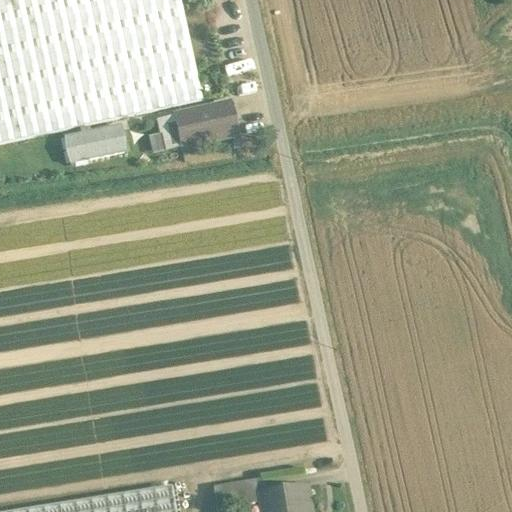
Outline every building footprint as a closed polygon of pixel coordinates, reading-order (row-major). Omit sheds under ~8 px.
[(0,0),(0,145),(201,102),(179,0),(0,0)] [(230,107),(159,123),(165,152),(236,137),(230,107)] [(119,129),(90,135),(88,129),(79,131),(80,137),(64,140),(69,166),(125,154),(119,129)] [(263,481),(212,490),(216,511),(217,511),(265,504),(264,496),(266,496),(263,481)] [(266,496),(264,496),(265,504),(266,511),(308,511),(305,490),(266,496)]
